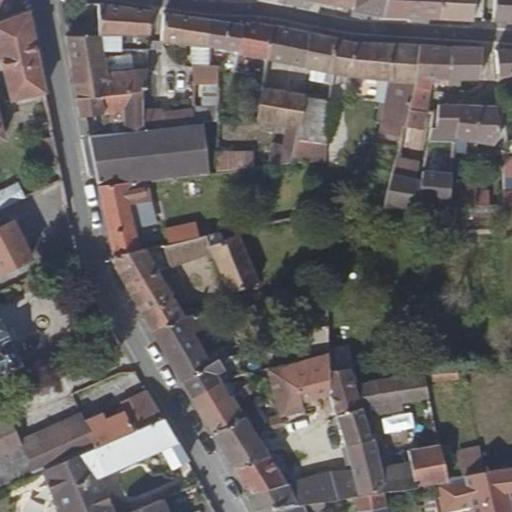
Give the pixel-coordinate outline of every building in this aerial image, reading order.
[(352,0),(352,8),(351,12),(377,17),(439,20),(440,0),(352,0)] [(440,0),(439,20),(470,22),(472,0),(440,0)] [(511,0),(492,0),(491,22),(511,21),(511,0)] [(149,13),(97,5),(95,25),(65,25),(67,36),(99,36),(101,52),(132,51),(134,36),(147,37),(149,13)] [(27,12),(0,23),(0,67),(8,102),(44,93),(27,12)] [(162,15),(161,15),(159,42),(191,46),(204,48),(207,22),(162,15)] [(240,27),(207,22),(204,48),(207,48),(234,51),(233,56),(266,61),(271,28),(240,22),(240,27)] [(291,32),(271,28),(266,61),(286,66),(291,32)] [(291,32),(286,66),(302,70),(308,36),(291,32)] [(99,36),(67,36),(64,37),(70,68),(103,66),(103,64),(101,52),(99,36)] [(331,77),(334,41),(308,36),(302,70),(310,72),(310,83),(330,89),(331,77)] [(352,45),(334,41),(331,77),(385,82),(380,134),(400,136),(403,127),(415,85),(420,49),(386,46),(352,45)] [(149,85),(161,84),(157,42),(145,43),(149,85)] [(204,48),(191,46),(192,70),(208,70),(207,48),(204,48)] [(450,50),(420,49),(415,85),(403,127),(423,130),(425,113),(428,93),(430,81),(446,82),(450,50)] [(480,51),(450,50),(446,82),(446,88),(458,87),(459,81),(479,81),(480,51)] [(511,52),(494,52),(496,77),(511,75),(511,52)] [(103,64),(103,66),(107,95),(139,93),(144,91),(145,71),(113,73),(110,65),(103,64)] [(103,66),(70,68),(75,99),(107,95),(103,66)] [(208,70),(192,70),(192,87),(217,87),(217,71),(208,70)] [(511,75),(496,77),(499,97),(511,95),(511,75)] [(283,96),(261,90),(256,121),(278,126),(283,96)] [(107,95),(75,99),(78,117),(84,117),(125,114),(125,134),(141,133),(139,93),(107,95)] [(330,106),(330,97),(320,94),(319,104),(330,106)] [(192,96),(180,96),(180,113),(189,113),(192,96)] [(294,99),(283,96),(278,126),(284,128),(289,129),(294,99)] [(303,101),(294,99),(289,129),(297,131),(297,129),(303,101)] [(303,101),(297,129),(297,131),(295,142),(303,144),(326,146),(330,106),(319,104),(303,101)] [(436,114),(431,114),(429,132),(428,141),(453,143),(453,140),(458,109),(437,108),(436,114)] [(478,110),(458,109),(453,140),(464,142),(474,144),(478,110)] [(495,111),(478,110),(474,144),(491,147),(497,138),(495,111)] [(114,122),(85,125),(88,138),(115,135),(115,126),(114,122)] [(141,133),(125,134),(122,135),(115,135),(88,138),(97,186),(144,182),(206,175),(201,128),(141,133)] [(284,128),(282,146),(293,149),(295,142),(297,131),(289,129),(284,128)] [(62,180),(52,137),(42,140),(49,167),(46,167),(49,186),(54,183),(62,180)] [(453,140),(453,143),(453,147),(458,148),(464,149),(464,142),(453,140)] [(295,142),(293,149),(293,154),(289,167),(301,166),(303,144),(295,142)] [(285,154),(283,168),(289,167),(293,154),(285,154)] [(423,166),(393,161),(390,174),(415,180),(420,181),(422,172),(423,166)] [(415,180),(390,174),(380,212),(417,211),(418,202),(447,204),(451,172),(451,166),(442,166),(439,175),(422,172),(420,181),(415,180)] [(506,180),(501,179),(502,207),(511,206),(511,192),(506,192),(506,180)] [(65,201),(62,180),(54,183),(58,202),(65,201)] [(0,209),(23,199),(15,182),(0,189),(0,209)] [(147,202),(144,182),(97,186),(110,257),(136,252),(128,205),(147,202)] [(5,225),(0,214),(0,275),(29,261),(11,223),(5,225)] [(167,245),(175,243),(197,239),(194,227),(163,233),(167,245)] [(76,255),(71,231),(63,234),(64,244),(50,255),(55,266),(76,255)] [(175,243),(181,264),(209,254),(226,297),(250,286),(252,290),(256,288),(254,284),(255,284),(235,235),(207,248),(203,237),(197,239),(175,243)] [(161,246),(172,267),(181,264),(175,243),(167,245),(161,246)] [(112,268),(125,291),(154,274),(140,251),(136,252),(110,257),(112,268)] [(125,291),(151,335),(180,318),(154,274),(125,291)] [(249,327),(269,324),(267,304),(246,307),(249,327)] [(151,335),(179,382),(207,364),(204,358),(190,336),(209,326),(204,315),(180,318),(151,335)] [(307,333),(314,357),(326,354),(325,325),(307,333)] [(0,373),(16,365),(0,329),(0,373)] [(238,342),(217,352),(222,361),(244,353),(238,342)] [(326,354),(326,372),(344,370),(343,353),(326,354)] [(298,399),(310,396),(312,388),(316,384),(322,383),(326,372),(326,354),(314,357),(286,365),(298,399)] [(179,382),(190,401),(218,382),(214,375),(221,370),(214,360),(207,364),(179,382)] [(266,375),(279,424),(294,421),(293,413),(300,411),(298,399),(286,365),(249,375),(251,381),(257,377),(266,375)] [(325,393),(333,418),(358,409),(352,388),(348,378),(346,370),(344,370),(326,372),(322,383),(316,384),(312,388),(315,390),(318,395),(325,393)] [(456,374),(429,376),(430,383),(457,380),(456,374)] [(190,401),(211,435),(241,417),(235,404),(230,396),(229,396),(227,398),(218,382),(190,401)] [(230,396),(235,404),(242,400),(236,392),(230,396)] [(160,419),(145,394),(118,406),(121,412),(103,421),(104,424),(71,437),(79,456),(160,419)] [(350,472),(357,495),(381,491),(429,482),(434,480),(444,478),(437,448),(405,454),(407,465),(388,468),(386,457),(375,459),(370,439),(367,440),(358,409),(333,418),(350,472)] [(104,424),(103,421),(100,416),(84,424),(79,416),(19,442),(8,420),(0,422),(0,490),(79,456),(71,437),(104,424)] [(211,435),(231,469),(266,458),(251,432),(241,417),(211,435)] [(186,463),(160,419),(79,456),(0,490),(0,497),(63,470),(66,476),(47,484),(58,511),(110,511),(96,479),(160,450),(171,470),(186,463)] [(231,469),(246,493),(281,485),(266,458),(231,469)] [(511,469),(483,474),(461,476),(469,507),(470,511),(510,511),(505,491),(511,489),(511,469)] [(244,494),(254,511),(317,502),(353,497),(357,495),(350,472),(327,475),(281,485),(246,493),(244,494)] [(444,478),(434,480),(441,511),(443,511),(469,507),(461,476),(444,478)] [(357,495),(353,497),(356,511),(363,511),(385,509),(381,491),(357,495)] [(32,511),(24,494),(10,499),(14,511),(32,511)] [(165,511),(162,501),(135,511),(165,511)] [(254,511),(253,511),(312,511),(318,510),(317,502),(254,511)]
